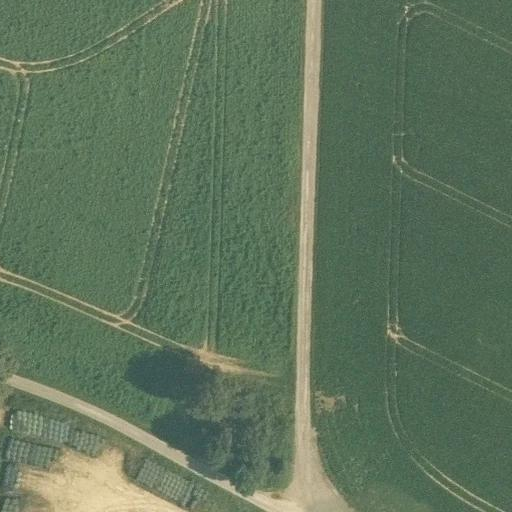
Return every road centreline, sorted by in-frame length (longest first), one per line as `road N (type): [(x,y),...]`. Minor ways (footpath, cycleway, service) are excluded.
road 1 (track): [(299,511),(320,0)]
road 2 (track): [(0,377),(130,428),(282,511)]
